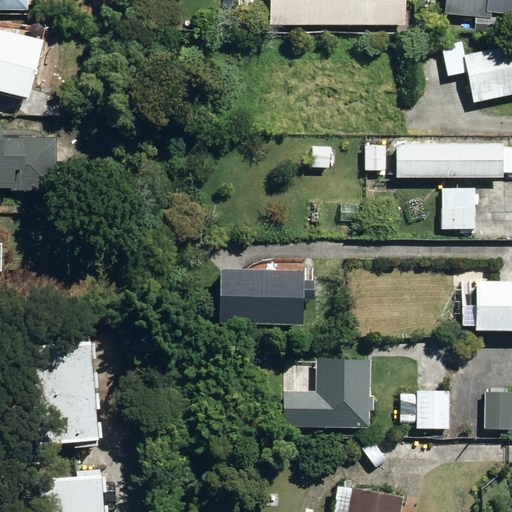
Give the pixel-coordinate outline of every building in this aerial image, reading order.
[(0,0),(0,9),(24,10),(24,0),(0,0)] [(269,0),(270,25),(408,25),(407,0),(269,0)] [(511,0),(446,0),(445,13),(511,18),(511,0)] [(0,92),(30,100),(44,42),(0,30),(0,92)] [(511,95),(511,46),(464,55),(459,32),(433,37),(435,45),(441,45),(447,77),(467,72),(473,103),(511,95)] [(404,126),(446,126),(446,93),(405,93),(404,126)] [(0,192),(58,193),(58,140),(0,139),(0,192)] [(398,144),(398,179),(505,179),(505,173),(511,173),(511,148),(505,149),(505,145),(398,144)] [(366,172),(386,172),(386,145),(366,145),(366,172)] [(311,168),(329,169),(329,148),(301,147),(300,163),(312,164),(311,168)] [(442,187),(442,229),(476,229),(476,187),(442,187)] [(338,222),(356,222),(356,203),(339,203),(338,222)] [(458,276),(482,276),(483,261),(458,261),(458,276)] [(220,326),(307,327),(307,301),(319,301),(319,282),(307,282),(307,272),(221,271),(220,326)] [(477,332),(511,332),(511,282),(477,282),(477,304),(465,304),(465,327),(477,327),(477,332)] [(352,332),(368,333),(369,291),(351,291),(352,332)] [(374,333),(408,333),(407,313),(375,313),(374,333)] [(31,350),(38,447),(101,443),(94,346),(31,350)] [(287,428),(373,429),(374,361),(320,361),(320,394),(288,394),(287,428)] [(456,377),(470,377),(470,362),(455,363),(456,377)] [(418,422),(418,430),(451,429),(451,392),(418,392),(418,394),(402,395),(402,422),(418,422)] [(511,393),(486,393),(486,431),(511,430),(511,393)] [(43,482),(44,511),(105,511),(103,479),(43,482)] [(402,511),(405,497),(340,485),(334,511),(402,511)]
